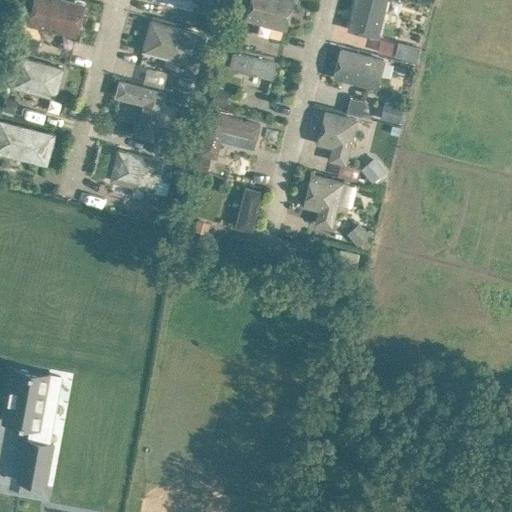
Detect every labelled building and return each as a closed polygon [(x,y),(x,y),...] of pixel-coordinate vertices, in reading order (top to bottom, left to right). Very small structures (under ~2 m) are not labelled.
[(70,0),(34,0),(28,24),(77,37),(85,4),(70,0)] [(287,31),(295,0),(250,0),(246,20),(287,31)] [(354,0),(347,28),(379,36),(388,0),(354,0)] [(207,34),(151,19),(142,51),(168,57),(165,69),(185,74),(190,54),(201,57),(207,34)] [(242,51),(282,53),(283,37),(243,35),(242,51)] [(27,38),(20,37),(17,36),(14,48),(17,48),(24,50),(37,54),(40,41),(27,38)] [(49,40),(46,53),(62,58),(60,65),(73,69),(79,48),(49,40)] [(418,63),(418,46),(396,45),(396,62),(418,63)] [(378,88),(385,59),(340,48),(334,77),(378,88)] [(65,68),(20,54),(12,86),(56,99),(65,68)] [(154,140),(167,90),(120,79),(115,98),(144,105),(136,136),(154,140)] [(390,88),(390,100),(411,100),(411,88),(390,88)] [(232,96),(231,113),(268,115),(269,98),(232,96)] [(18,101),(6,97),(1,111),(13,116),(18,101)] [(23,107),(23,122),(57,123),(57,108),(23,107)] [(347,164),(359,119),(326,110),(317,144),(332,148),(329,160),(347,164)] [(261,124),(211,111),(200,153),(217,158),(224,132),(257,141),(261,124)] [(0,153),(49,166),(57,132),(0,118),(0,153)] [(373,155),(389,161),(393,150),(377,144),(373,155)] [(164,160),(118,148),(110,181),(155,192),(159,179),(168,181),(173,164),(164,162),(164,160)] [(333,227),(344,181),(312,173),(303,206),(318,210),(316,223),(333,227)] [(15,367),(5,420),(33,426),(30,439),(26,438),(19,480),(45,485),(53,443),(49,442),(57,398),(45,396),(49,373),(15,367)] [(0,489),(0,511),(56,511),(58,502),(44,500),(45,487),(1,483),(0,489)]
